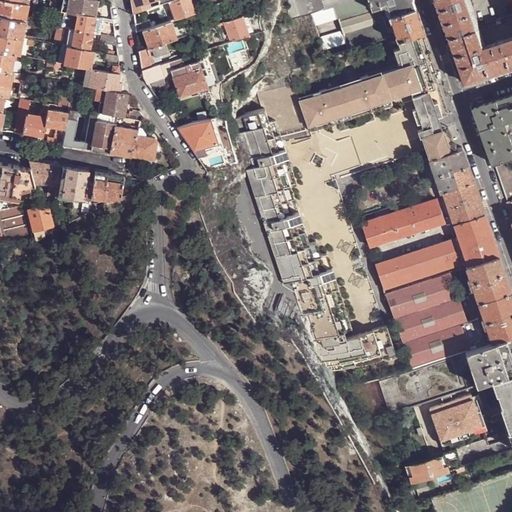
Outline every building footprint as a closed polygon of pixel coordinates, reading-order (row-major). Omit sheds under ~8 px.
[(0,0),(0,15),(26,20),(29,4),(21,3),(0,0)] [(95,16),(97,0),(70,0),(69,12),(73,12),(76,13),(78,13),(95,16)] [(132,0),(134,14),(169,2),(173,0),(132,0)] [(173,0),(169,2),(176,19),(181,17),(195,12),(191,0),(173,0)] [(304,0),(308,12),(323,7),(320,0),(304,0)] [(351,0),(320,0),(323,7),(324,9),(334,6),(351,0)] [(349,51),(391,37),(384,17),(389,16),(391,15),(387,2),(381,4),(382,6),(372,9),(369,0),(351,0),(334,6),(349,51)] [(412,0),(369,0),(372,9),(382,6),(381,4),(387,2),(391,15),(415,7),(412,0)] [(438,0),(439,4),(451,36),(479,27),(469,0),(438,0)] [(417,15),(415,7),(391,15),(389,16),(397,40),(418,33),(423,31),(417,15)] [(59,10),(52,9),(49,25),(53,26),(56,22),(58,18),(59,10)] [(113,13),(102,11),(101,17),(103,18),(114,20),(113,13)] [(95,23),(96,16),(95,16),(78,13),(75,30),(93,33),(95,23)] [(0,33),(23,38),(26,20),(0,15),(0,33)] [(231,41),(250,34),(243,15),(224,22),(231,41)] [(176,19),(171,21),(178,38),(183,36),(188,34),(181,17),(176,19)] [(115,26),(114,20),(103,18),(102,24),(115,26)] [(148,20),(141,22),(142,27),(143,30),(144,30),(151,28),(148,20)] [(178,38),(171,21),(151,28),(144,30),(149,47),(166,42),(178,38)] [(54,26),(51,43),(52,43),(66,46),(67,41),(68,36),(69,32),(69,29),(54,26)] [(481,48),(486,46),(479,27),(451,36),(457,56),(467,84),(490,76),(481,48)] [(71,47),(90,50),(93,33),(75,30),(74,33),(73,37),(72,42),(71,47)] [(0,51),(16,54),(21,55),(24,38),(23,38),(0,33),(0,51)] [(400,49),(421,41),(420,37),(418,33),(397,40),(398,44),(400,49)] [(117,45),(116,37),(102,34),(101,41),(117,45)] [(178,38),(166,42),(169,50),(186,44),(183,36),(178,38)] [(194,53),(211,47),(209,39),(205,40),(203,36),(190,41),(194,53)] [(511,68),(511,37),(486,46),(481,48),(490,76),(511,68)] [(368,74),(360,77),(361,80),(328,91),(327,88),(320,91),(321,93),(300,100),(308,125),(316,122),(318,128),(331,123),(330,118),(336,116),(338,121),(352,116),(350,111),(357,109),(359,114),(372,109),(371,105),(377,102),(379,107),(393,103),(391,97),(410,91),(413,102),(425,98),(414,63),(432,57),(426,39),(421,41),(400,49),(394,50),(398,64),(401,63),(402,67),(383,74),(383,73),(369,77),(368,74)] [(140,51),(142,68),(152,65),(152,64),(154,63),(155,62),(154,59),(153,56),(169,51),(169,50),(166,42),(149,47),(140,51)] [(58,62),(65,63),(67,47),(60,46),(59,57),(58,62)] [(92,68),(95,51),(90,50),(71,47),(67,46),(67,47),(65,63),(87,67),(92,68)] [(0,69),(13,72),(16,54),(0,51),(0,69)] [(153,56),(154,59),(157,58),(157,59),(161,58),(161,56),(170,53),(169,51),(153,56)] [(119,62),(119,55),(113,54),(108,53),(106,53),(105,60),(116,63),(119,62)] [(16,54),(13,72),(22,74),(24,61),(23,60),(23,56),(21,55),(16,54)] [(425,98),(431,96),(427,84),(433,82),(431,75),(437,73),(432,57),(414,63),(425,98)] [(200,60),(205,75),(209,74),(204,58),(200,60)] [(180,96),(208,87),(205,75),(200,60),(184,65),(187,72),(174,77),(180,96)] [(121,73),(120,66),(114,65),(113,72),(121,73)] [(147,84),(165,77),(161,65),(143,71),(144,77),(147,84)] [(84,85),(89,86),(92,68),(87,67),(84,85)] [(92,68),(89,86),(101,88),(107,89),(121,92),(122,83),(119,82),(121,73),(113,72),(92,68)] [(0,94),(6,96),(9,96),(9,93),(13,72),(0,69),(0,94)] [(310,130),(308,125),(300,100),(295,83),(285,86),(257,95),(263,111),(265,110),(270,124),(277,122),(281,133),(284,142),(288,140),(290,140),(291,143),(299,140),(312,135),(311,131),(310,130)] [(118,116),(125,117),(126,115),(126,113),(129,94),(121,92),(107,89),(105,102),(100,101),(99,112),(111,115),(118,116)] [(69,103),(70,95),(63,94),(61,106),(68,107),(69,103)] [(511,94),(499,99),(506,121),(511,119),(511,94)] [(418,114),(440,107),(439,104),(438,101),(433,102),(431,96),(425,98),(413,102),(415,107),(411,108),(413,112),(414,116),(418,114)] [(16,125),(25,127),(27,115),(30,100),(21,98),(16,125)] [(504,161),(511,158),(511,138),(506,121),(499,99),(483,105),(475,107),(485,136),(494,164),(504,161)] [(31,138),(43,141),(46,124),(49,109),(50,104),(44,103),(41,118),(27,115),(25,127),(24,132),(32,133),(31,136),(32,136),(31,138)] [(63,144),(71,145),(75,147),(82,110),(77,109),(70,107),(69,112),(66,128),(63,144)] [(432,121),(439,119),(439,117),(443,116),(441,112),(440,108),(440,107),(418,114),(420,121),(421,125),(432,121)] [(46,124),(66,128),(69,112),(49,109),(46,124)] [(126,113),(126,115),(147,118),(142,111),(133,109),(133,111),(130,111),(129,114),(126,113)] [(312,247),(296,202),(291,186),(298,184),(294,173),(284,142),(281,133),(277,122),(270,124),(265,110),(263,111),(252,115),(245,117),(238,120),(254,167),(246,170),(279,268),(284,285),(293,282),(304,316),(307,316),(313,335),(317,334),(320,341),(322,341),(324,344),(318,346),(325,365),(332,363),(336,376),(397,356),(388,327),(386,327),(348,340),(346,333),(354,330),(329,256),(323,258),(318,245),(312,247)] [(99,112),(93,111),(86,148),(111,152),(112,147),(116,125),(118,116),(111,115),(99,112)] [(298,184),(291,186),(296,202),(312,247),(318,245),(323,258),(329,256),(354,330),(346,333),(348,340),(386,327),(385,324),(385,323),(373,327),(373,324),(372,322),(383,319),(382,316),(371,320),(375,308),(379,307),(370,278),(366,267),(357,270),(357,268),(356,266),(355,264),(354,262),(363,259),(359,246),(340,190),(338,182),(426,150),(423,140),(421,135),(418,136),(416,129),(421,127),(421,125),(420,121),(416,122),(414,116),(405,119),(403,113),(335,135),(321,128),(311,131),(312,135),(299,140),(294,159),(294,168),(294,173),(298,184)] [(218,131),(227,164),(238,160),(232,146),(228,119),(226,119),(217,114),(218,131)] [(439,119),(432,121),(421,125),(421,127),(416,129),(418,136),(421,135),(423,140),(426,150),(427,154),(429,158),(443,153),(462,147),(460,143),(455,128),(451,115),(439,119)] [(190,122),(177,127),(198,157),(206,154),(203,147),(219,141),(211,117),(190,122)] [(138,134),(132,156),(155,159),(158,141),(156,138),(146,136),(141,135),(142,132),(144,121),(141,120),(139,129),(138,134)] [(112,147),(111,152),(131,156),(132,156),(138,134),(139,129),(116,125),(112,147)] [(47,141),(54,143),(56,132),(49,131),(47,141)] [(467,162),(462,147),(443,153),(429,158),(440,191),(442,190),(473,180),(467,162)] [(429,158),(420,161),(431,194),(436,192),(440,191),(429,158)] [(54,165),(30,161),(32,169),(36,184),(50,186),(51,179),(54,165)] [(507,202),(511,200),(511,175),(510,171),(508,172),(504,161),(494,164),(500,182),(507,202)] [(36,186),(36,184),(32,169),(0,163),(0,230),(1,236),(2,237),(4,237),(5,242),(28,240),(20,204),(21,200),(1,196),(2,194),(21,197),(23,190),(36,186)] [(59,197),(63,194),(67,167),(64,167),(59,197)] [(89,171),(67,167),(63,194),(92,200),(92,197),(94,183),(88,182),(89,171)] [(125,177),(96,172),(94,183),(92,197),(102,199),(107,199),(107,203),(122,195),(125,177)] [(56,199),(58,181),(51,179),(50,186),(47,201),(56,199)] [(478,195),(473,180),(442,190),(450,214),(453,223),(454,224),(485,214),(478,195)] [(450,214),(442,190),(439,191),(436,192),(437,197),(443,216),(450,214)] [(63,194),(59,197),(63,198),(86,202),(91,203),(92,200),(63,194)] [(418,230),(445,221),(443,216),(437,197),(362,222),(369,246),(418,230)] [(49,206),(26,211),(32,231),(54,227),(49,206)] [(453,223),(450,214),(443,216),(445,221),(447,220),(448,223),(453,223)] [(466,266),(499,255),(493,238),(488,224),(486,218),(485,214),(454,224),(455,228),(459,237),(454,239),(455,241),(452,242),(460,263),(461,268),(466,266)] [(376,264),(384,288),(452,266),(460,263),(452,242),(451,240),(424,249),(376,264)] [(505,273),(499,255),(466,266),(471,283),(478,302),(511,291),(505,273)] [(451,274),(453,280),(461,277),(460,271),(451,274)] [(450,272),(386,293),(396,324),(398,328),(462,307),(453,280),(451,274),(450,272)] [(511,292),(511,291),(478,302),(481,310),(484,320),(485,323),(491,342),(504,337),(511,334),(511,292)] [(298,304),(280,297),(274,311),(293,318),(298,304)] [(465,350),(469,349),(461,325),(467,322),(462,307),(398,328),(412,368),(451,355),(465,350)] [(491,342),(485,323),(483,324),(481,325),(478,318),(467,322),(461,325),(469,349),(491,342)] [(511,360),(511,358),(504,337),(491,342),(469,349),(465,350),(476,385),(494,379),(511,372),(511,360)] [(390,413),(462,389),(451,355),(412,368),(378,379),(390,413)] [(506,403),(511,401),(511,372),(494,379),(502,404),(506,403)] [(476,405),(473,394),(430,408),(436,426),(479,412),(476,405)] [(479,412),(485,410),(483,403),(476,405),(479,412)] [(511,419),(506,403),(502,404),(511,429),(511,428),(511,419)] [(502,416),(500,408),(493,411),(494,414),(490,415),(492,419),(502,416)] [(483,426),(481,419),(479,412),(436,426),(441,440),(483,426)] [(483,426),(441,440),(442,445),(485,431),(483,426)] [(449,471),(442,453),(439,454),(445,473),(449,471)] [(445,473),(439,454),(408,465),(414,483),(445,473)] [(414,483),(408,465),(404,466),(411,484),(414,483)]
